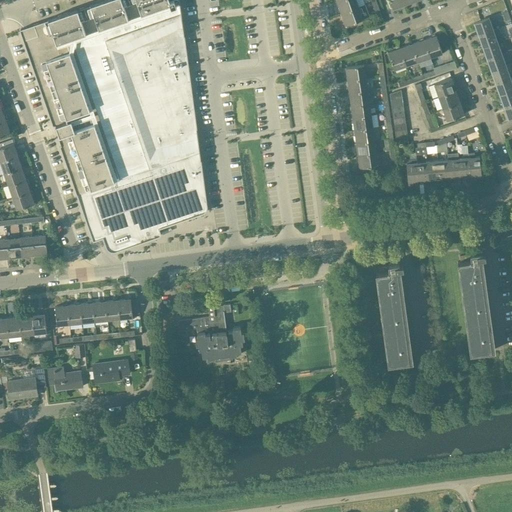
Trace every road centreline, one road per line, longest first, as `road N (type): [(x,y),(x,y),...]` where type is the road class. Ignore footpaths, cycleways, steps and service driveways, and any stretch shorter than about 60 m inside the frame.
road 1 (residential): [(145,266),(154,382),(143,395),(0,416)]
road 2 (unclassified): [(253,511),(511,476)]
road 3 (residential): [(80,275),(0,41)]
road 4 (residential): [(327,241),(295,0)]
road 5 (residential): [(511,188),(448,9)]
road 6 (residential): [(345,239),(320,54)]
road 7 (residential): [(145,266),(327,241)]
road 8 (residential): [(503,346),(484,206)]
road 9 (residential): [(320,54),(448,9)]
road 10 (residential): [(421,357),(404,226)]
